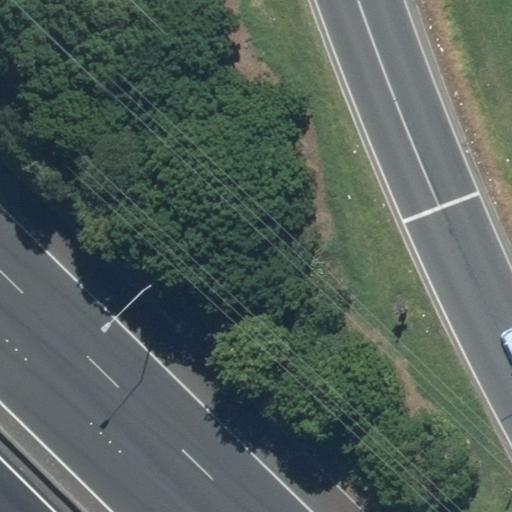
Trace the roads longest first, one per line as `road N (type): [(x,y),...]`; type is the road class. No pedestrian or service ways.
road 1 (motorway): [(355,0),(440,208),(511,348)]
road 2 (motorway): [(0,318),(202,511)]
